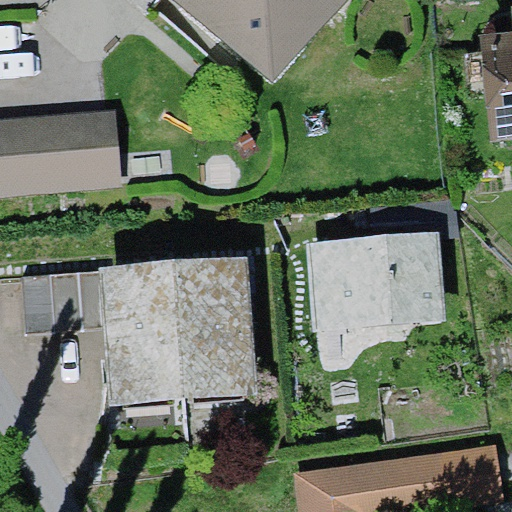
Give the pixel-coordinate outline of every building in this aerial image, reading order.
[(177,0),(273,82),(344,0),(177,0)] [(476,143),(511,139),(511,43),(466,48),(476,143)] [(110,113),(0,122),(0,192),(116,182),(110,113)] [(312,332),(437,325),(433,245),(308,251),(312,332)] [(27,271),(30,328),(88,325),(85,268),(27,271)] [(244,401),(232,275),(198,278),(129,285),(90,288),(102,414),(244,401)] [(445,511),(503,504),(495,443),(294,471),(299,511),(445,511)]
